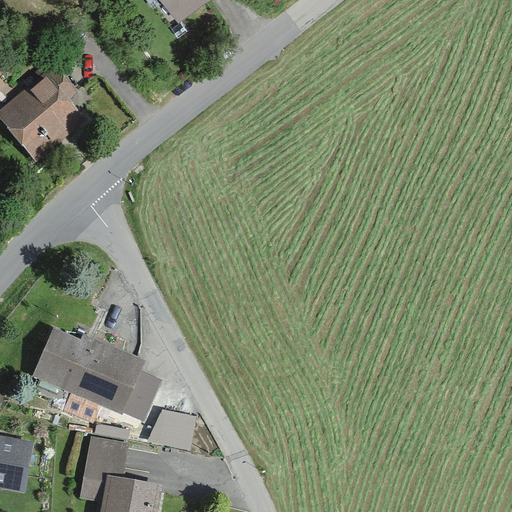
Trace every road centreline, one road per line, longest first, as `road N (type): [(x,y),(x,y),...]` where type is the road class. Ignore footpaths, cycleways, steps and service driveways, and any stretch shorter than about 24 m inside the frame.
road 1 (unclassified): [(79,194),(163,319),(263,511)]
road 2 (unclassified): [(324,0),(79,194)]
